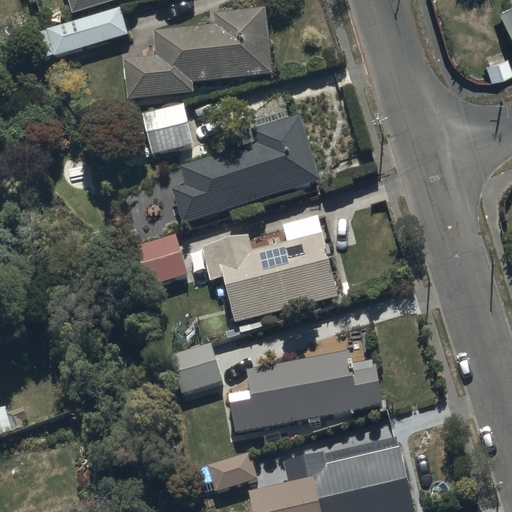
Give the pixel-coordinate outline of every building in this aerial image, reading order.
[(67,0),(72,14),(119,0),(67,0)] [(511,0),(497,8),(511,39),(511,0)] [(37,66),(57,60),(58,63),(131,40),(121,11),(29,39),(37,66)] [(265,12),(211,16),(212,28),(153,32),(155,60),(124,62),(127,102),(192,96),(192,85),(270,79),(265,12)] [(186,110),(144,119),(153,159),(194,151),(186,110)] [(299,122),(253,135),(256,146),(179,168),(185,187),(171,191),(181,227),(226,214),(225,210),(316,184),(299,122)] [(174,237),(132,249),(144,290),(186,278),(174,237)] [(246,238),(210,247),(231,328),(335,301),(318,237),(250,254),(246,238)] [(347,355),(245,374),(251,407),(229,411),(233,434),(380,406),(374,372),(351,377),(347,355)] [(0,440),(26,432),(23,425),(28,423),(23,407),(8,412),(7,409),(0,411),(0,440)] [(322,455),(282,464),(288,490),(247,499),(249,511),(408,511),(395,454),(325,470),(322,455)] [(252,457),(209,470),(217,497),(260,485),(252,457)]
